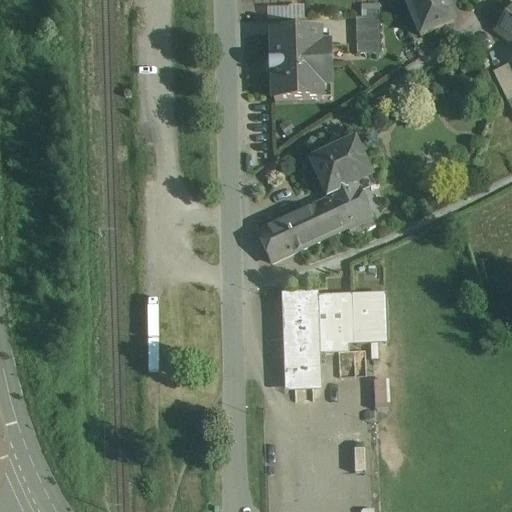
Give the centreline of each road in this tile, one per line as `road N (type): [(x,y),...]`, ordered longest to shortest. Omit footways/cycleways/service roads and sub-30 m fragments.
road 1 (residential): [(225,0),(238,511)]
road 2 (secondary): [(0,357),(45,496)]
